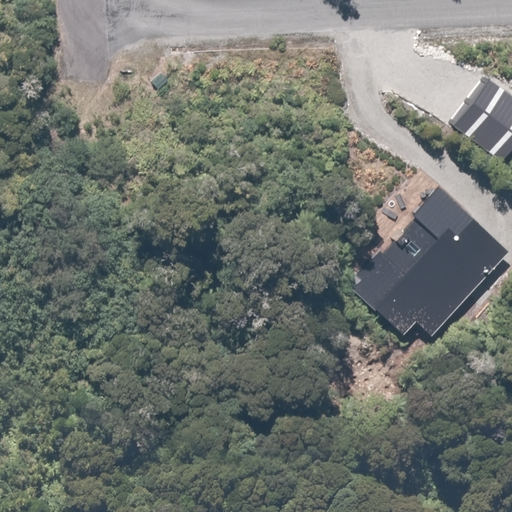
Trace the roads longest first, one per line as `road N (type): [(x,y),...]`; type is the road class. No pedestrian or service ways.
road 1 (residential): [(101,42),(511,12)]
road 2 (residential): [(104,192),(101,42)]
